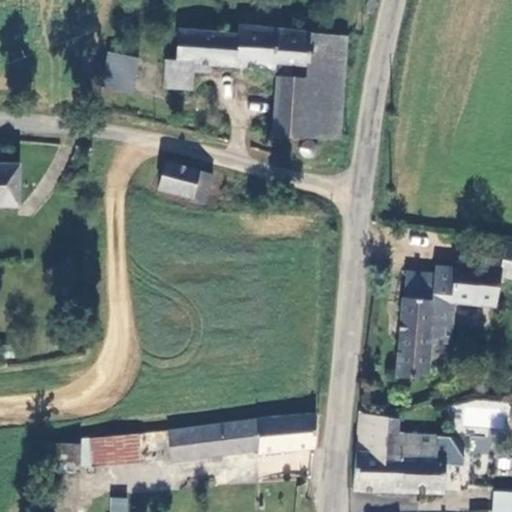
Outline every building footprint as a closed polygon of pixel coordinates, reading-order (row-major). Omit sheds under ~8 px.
[(373,0),(364,0),(361,10),(369,13),(373,0)] [(352,36),(241,25),(241,30),(187,27),(185,56),(171,55),(169,80),(199,82),(201,67),(202,56),(220,57),(286,62),(286,57),(315,59),(314,74),(286,72),(282,132),(345,139),(352,36)] [(139,57),(108,51),(100,83),(131,90),(139,57)] [(202,56),(201,67),(219,68),(220,57),(202,56)] [(286,62),(286,72),(314,74),(315,59),(286,57),(286,62)] [(303,142),(301,145),(300,149),(301,152),(303,155),(306,156),(309,157),(312,156),(315,153),(316,150),(316,147),(315,144),(312,141),(309,140),(306,141),(303,142)] [(0,201),(12,201),(13,160),(0,159),(0,201)] [(169,159),(165,182),(211,194),(216,170),(169,159)] [(511,272),(511,238),(506,237),(503,272),(511,272)] [(391,374),(423,371),(426,338),(445,340),(449,300),(448,300),(450,280),(430,278),(431,273),(401,270),(399,295),(398,295),(391,374)] [(459,401),(457,425),(503,429),(505,405),(459,401)] [(316,411),(169,431),(172,455),(262,446),(263,449),(313,445),(316,411)] [(385,416),(362,416),(360,422),(355,486),(447,488),(448,478),(462,478),(462,460),(448,460),(448,453),(436,453),(437,430),(384,427),(385,416)] [(125,470),(121,437),(73,443),(74,449),(77,474),(125,470)] [(81,506),(77,474),(74,449),(37,454),(45,510),(81,506)] [(511,511),(511,491),(492,491),(490,511),(511,511)] [(127,511),(128,498),(110,498),(109,511),(127,511)]
